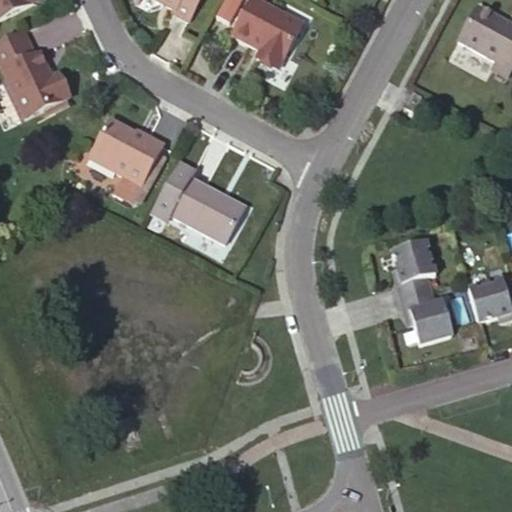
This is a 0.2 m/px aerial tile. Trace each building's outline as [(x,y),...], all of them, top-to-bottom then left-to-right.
[(0,0),(0,29),(34,10),(28,0),(0,0)] [(34,0),(28,0),(34,10),(39,7),(34,0)] [(147,0),(160,7),(162,4),(167,7),(166,11),(174,15),(172,17),(188,27),(202,0),(147,0)] [(228,27),(241,0),(224,0),(214,20),(228,27)] [(304,31),(253,3),(233,41),(261,56),(258,62),(280,75),(304,31)] [(511,33),(476,14),(456,51),(493,69),(490,74),(506,82),(511,71),(511,33)] [(0,51),(0,74),(3,72),(33,125),(74,101),(62,79),(55,83),(42,59),(37,61),(24,38),(0,51)] [(109,124),(89,161),(123,179),(113,197),(132,208),(135,203),(159,158),(164,149),(148,141),(146,144),(135,138),(109,124)] [(137,135),(135,138),(146,144),(148,141),(137,135)] [(135,203),(139,205),(163,159),(159,158),(135,203)] [(167,222),(169,217),(225,246),(244,209),(189,180),(192,175),(179,168),(153,215),(167,222)] [(421,250),(388,259),(397,292),(392,293),(400,322),(405,320),(414,353),(448,344),(438,309),(429,312),(421,286),(431,284),(421,250)] [(463,298),(472,332),(505,323),(506,327),(511,325),(511,294),(500,298),(497,289),(463,298)]
